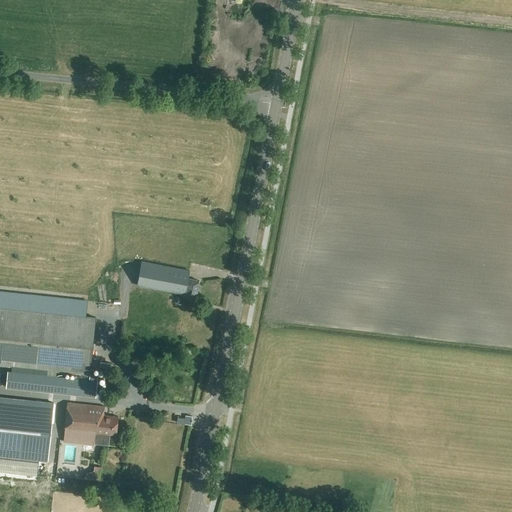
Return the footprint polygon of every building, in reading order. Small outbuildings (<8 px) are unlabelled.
[(196,297),(199,280),(187,278),(189,270),(141,260),(136,284),(184,294),(184,295),(196,297)] [(0,364),(90,375),(90,373),(92,352),(96,318),(0,307),(0,364)] [(90,373),(90,375),(89,379),(7,371),(5,387),(96,397),(98,374),(90,373)] [(0,455),(48,460),(54,403),(0,397),(0,455)] [(63,442),(93,445),(95,432),(116,435),(118,416),(103,414),(104,406),(67,402),(63,442)]
